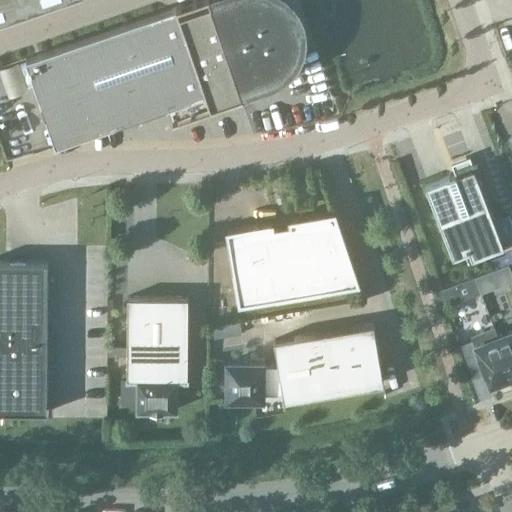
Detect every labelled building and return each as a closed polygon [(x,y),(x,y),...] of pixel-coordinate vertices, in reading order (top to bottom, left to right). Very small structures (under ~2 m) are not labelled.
[(0,0),(0,19),(56,0),(0,0)] [(207,91),(169,104),(174,119),(239,96),(244,95),(241,88),(268,78),(283,69),(294,55),(298,40),(297,20),(287,4),(280,0),(216,0),(212,2),(211,0),(192,0),(177,5),(207,91)] [(56,143),(169,104),(207,91),(177,5),(27,57),(56,143)] [(511,241),(511,219),(509,211),(493,217),(471,159),(453,166),(455,173),(450,175),(426,184),(453,256),(469,249),(472,256),(511,241)] [(311,195),(308,182),(297,184),(300,197),(311,195)] [(240,300),(358,280),(334,210),(290,218),(291,223),(286,224),(286,218),(277,220),(278,225),(273,226),(272,221),(228,228),(240,300)] [(47,409),(48,261),(0,260),(0,410),(45,410),(45,412),(47,412),(47,410),(51,410),(51,409),(47,409)] [(511,273),(509,264),(475,277),(480,292),(511,279),(511,273)] [(451,297),(447,288),(440,291),(443,300),(451,297)] [(177,409),(176,378),(188,378),(187,376),(188,296),(126,296),(125,376),(125,378),(136,378),(137,408),(177,409)] [(239,322),(226,325),(227,336),(241,334),(239,322)] [(278,365),(283,394),(284,399),(384,382),(373,322),(353,326),(354,334),(314,332),(274,339),(278,365)] [(499,385),(511,380),(511,373),(498,337),(494,326),(471,334),(474,341),(461,346),(473,377),(485,372),(490,384),(498,381),(499,385)] [(511,331),(498,337),(511,373),(511,331)] [(283,394),(278,365),(263,365),(263,362),(227,362),(227,398),(263,398),(263,393),(283,394)] [(411,509),(411,511),(459,511),(458,507),(449,510),(446,498),(411,509)]
